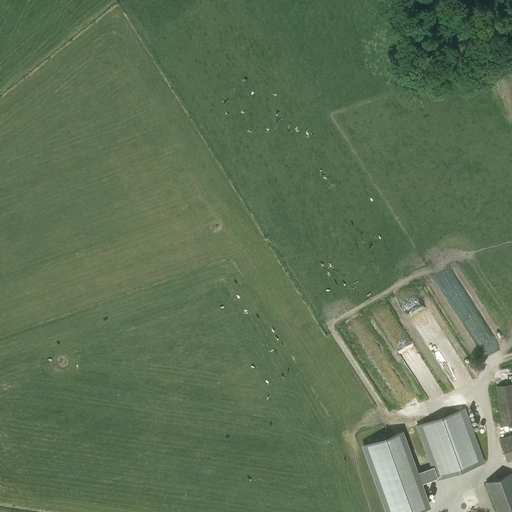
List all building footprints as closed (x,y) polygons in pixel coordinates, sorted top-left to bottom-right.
[(397,389),(407,384),(397,368),(388,373),(397,389)] [(511,424),(511,383),(494,386),(499,426),(511,424)] [(485,463),(465,408),(416,425),(435,480),(485,463)] [(401,434),(362,447),(384,511),(423,511),(428,511),(401,434)] [(511,434),(499,439),(507,461),(511,459),(511,434)] [(511,511),(511,474),(487,483),(497,511),(511,511)]
